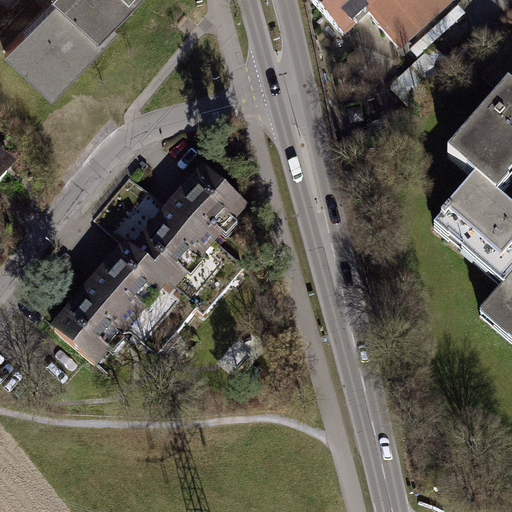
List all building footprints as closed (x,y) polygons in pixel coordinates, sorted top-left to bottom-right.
[(54,0),(5,52),(52,97),(120,26),(114,20),(132,0),(54,0)] [(313,0),(348,39),(367,22),(394,52),(452,0),(313,0)] [(511,92),(452,163),(475,182),(500,204),(511,189),(511,92)] [(0,152),(0,177),(12,161),(0,152)] [(202,168),(129,252),(169,287),(177,294),(250,210),(202,168)] [(511,213),(500,204),(475,182),(433,231),(504,292),(511,282),(511,213)] [(97,370),(169,287),(129,252),(124,248),(52,331),(97,370)] [(511,282),(504,292),(482,318),(511,343),(511,282)]
